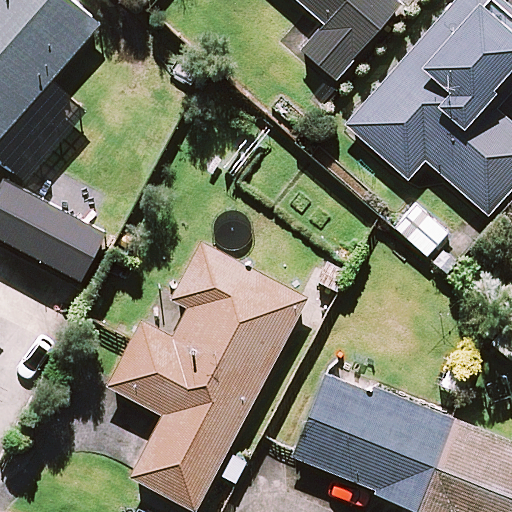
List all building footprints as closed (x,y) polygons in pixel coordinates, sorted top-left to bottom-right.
[(99,24),(71,0),(0,0),(0,157),(21,176),(81,108),(49,80),(99,24)] [(297,0),(324,23),(302,49),(333,77),(398,3),(393,0),(297,0)] [(511,8),(502,0),(455,0),(346,125),(408,179),(425,159),(488,214),(511,186),(511,121),(496,108),(511,90),(511,8)] [(459,246),(425,212),(404,233),(438,267),(459,246)] [(302,298),(199,243),(171,298),(156,290),(107,384),(162,413),(130,475),(192,508),(302,298)] [(511,511),(511,440),(327,367),(291,456),(431,511),(511,511)]
